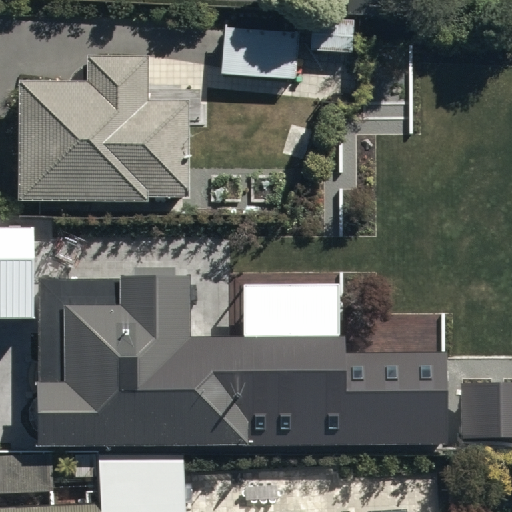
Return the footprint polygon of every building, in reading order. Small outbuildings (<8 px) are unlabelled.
[(222,32),(219,81),(296,85),(299,36),(222,32)] [(149,66),(85,66),(85,91),(16,91),(16,209),(147,209),(147,207),(186,207),(186,126),(205,126),(205,108),(200,108),(200,90),(180,90),(180,84),(149,84),(149,66)] [(0,228),(0,322),(21,322),(18,228),(0,228)] [(194,287),(35,286),(34,457),(249,459),(249,453),(444,455),(445,359),(429,359),(429,352),(371,351),(371,361),(339,360),(340,336),(240,335),(240,346),(188,346),(188,311),(194,311),(194,287)] [(474,421),(475,449),(511,447),(511,400),(475,402),(475,406),(460,406),(461,422),(474,421)] [(0,460),(0,500),(49,499),(48,466),(28,466),(28,460),(0,460)] [(99,510),(30,511),(184,511),(183,462),(97,465),(97,466),(74,467),(75,483),(98,482),(99,510)]
